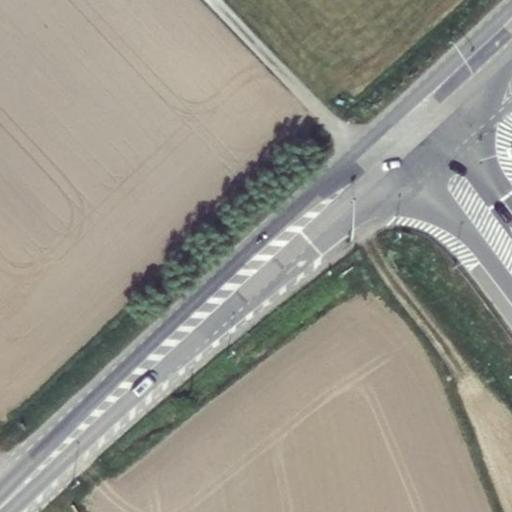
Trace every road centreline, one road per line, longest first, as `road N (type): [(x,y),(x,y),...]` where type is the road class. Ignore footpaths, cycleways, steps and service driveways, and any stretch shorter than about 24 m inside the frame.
road 1 (secondary): [(419,128),(0,511)]
road 2 (secondary): [(419,128),(437,194),(511,293)]
road 3 (secondary): [(511,213),(474,163),(419,128)]
road 4 (tertiary): [(419,128),(511,42)]
